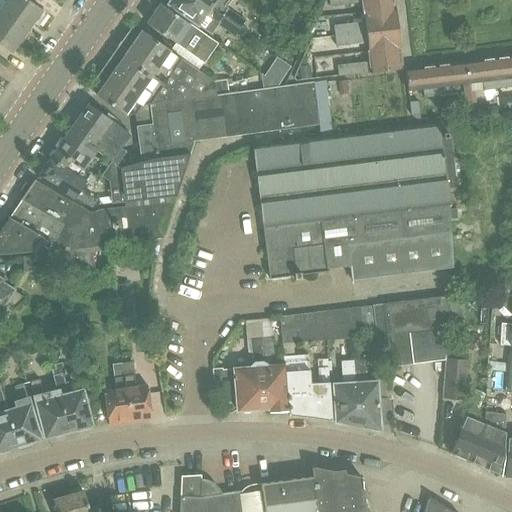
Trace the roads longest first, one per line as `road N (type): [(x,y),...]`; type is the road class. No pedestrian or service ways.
road 1 (unclassified): [(0,471),(99,442),(274,433),(412,458),(511,503)]
road 2 (primary): [(0,168),(113,0)]
